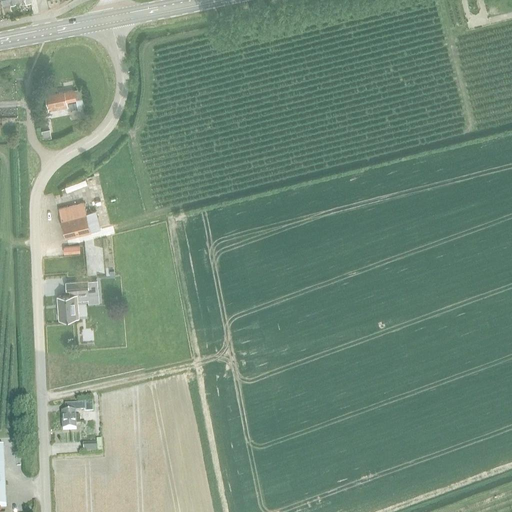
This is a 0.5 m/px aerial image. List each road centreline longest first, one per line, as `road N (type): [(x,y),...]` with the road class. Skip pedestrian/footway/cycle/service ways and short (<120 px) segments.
road 1 (unclassified): [(47,511),(35,211),(55,166)]
road 2 (unclassified): [(55,166),(115,112),(124,87),(114,18)]
road 3 (track): [(42,399),(199,368)]
